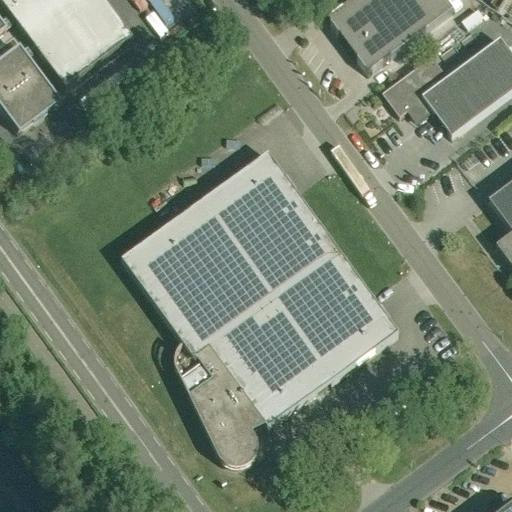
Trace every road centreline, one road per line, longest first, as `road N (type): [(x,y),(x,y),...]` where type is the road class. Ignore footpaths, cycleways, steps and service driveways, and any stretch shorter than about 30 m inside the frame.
road 1 (unclassified): [(511,383),(225,0)]
road 2 (tertiary): [(0,225),(221,511)]
road 3 (unclassified): [(375,511),(511,417)]
